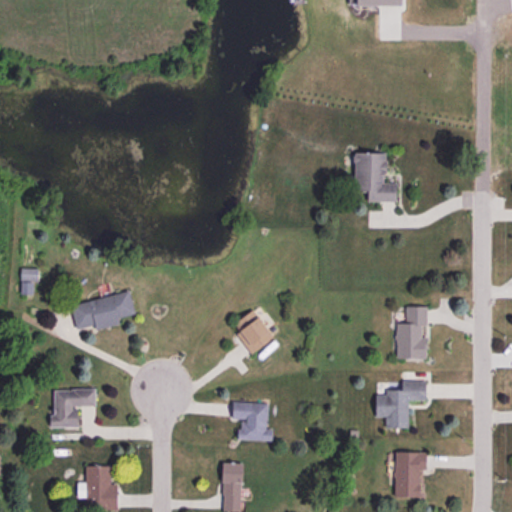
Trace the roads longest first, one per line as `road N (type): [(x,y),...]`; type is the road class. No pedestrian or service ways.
road 1 (residential): [(480,0),(480,511)]
road 2 (residential): [(160,381),(161,511)]
